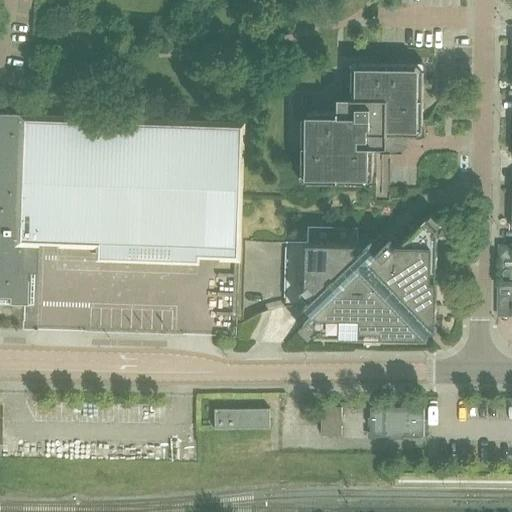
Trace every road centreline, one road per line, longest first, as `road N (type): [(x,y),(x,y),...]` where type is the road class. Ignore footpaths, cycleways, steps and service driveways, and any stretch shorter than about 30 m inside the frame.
road 1 (tertiary): [(482,372),(0,368)]
road 2 (residential): [(482,372),(485,0)]
road 3 (unknown): [(182,370),(180,422),(168,438),(23,440)]
